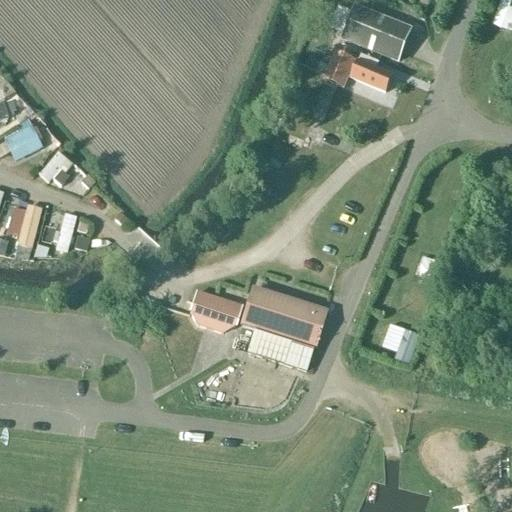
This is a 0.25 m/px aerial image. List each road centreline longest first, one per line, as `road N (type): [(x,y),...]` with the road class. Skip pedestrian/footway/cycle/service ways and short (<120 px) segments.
road 1 (unclassified): [(144,418),(246,432),(291,425),(309,400),(422,132)]
road 2 (unclassified): [(174,283),(269,249),(364,154),(422,132)]
